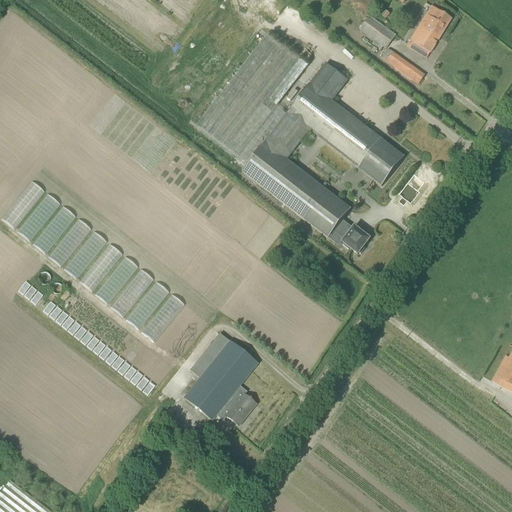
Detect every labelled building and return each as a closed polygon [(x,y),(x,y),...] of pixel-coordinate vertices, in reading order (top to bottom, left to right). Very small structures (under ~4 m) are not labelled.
[(427,59),(452,19),(432,7),(408,47),(427,59)] [(375,42),(373,44),(379,48),(380,46),(386,50),(396,36),(370,17),(360,31),(375,42)] [(244,170),(289,111),(279,103),(309,66),(269,34),(195,129),(240,164),(239,166),(244,170)] [(327,62),(310,84),(289,111),(244,170),(242,172),(328,239),(334,232),(343,221),(351,210),(287,160),(310,130),(384,187),(406,158),(332,101),(349,79),(327,62)] [(343,221),(334,232),(345,240),(342,243),(343,244),(342,246),(349,250),(350,249),(358,255),(359,254),(360,255),(365,249),(363,248),(370,240),(354,227),(353,229),(343,221)] [(185,400),(212,421),(216,417),(222,422),(225,418),(238,427),(246,417),(245,416),(254,405),(255,406),(243,396),(245,393),(239,388),(257,365),(221,336),(191,372),(201,380),(185,400)] [(511,352),(509,351),(492,382),(511,393),(511,352)] [(0,494),(0,511),(48,511),(10,482),(0,494)]
